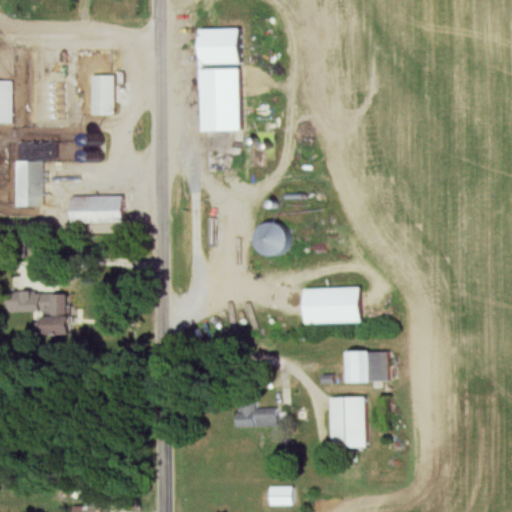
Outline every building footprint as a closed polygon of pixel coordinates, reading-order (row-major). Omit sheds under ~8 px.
[(206,30),(207,66),(247,65),(247,30),(206,30)] [(246,170),(246,71),(209,71),(209,170),(246,170)] [(96,115),(118,115),(118,76),(96,76),(96,115)] [(16,82),(0,81),(0,123),(16,123),(16,82)] [(21,206),(47,206),(47,161),(21,161),(21,206)] [(128,196),(76,196),(76,223),(128,223),(128,196)] [(264,252),(286,257),(292,228),(271,223),(264,252)] [(312,324),(368,324),(368,289),(312,289),(312,324)] [(78,335),(78,295),(52,295),(52,335),(78,335)] [(352,384),(393,384),(393,353),(352,353),(352,384)] [(336,399),(336,450),(371,450),(371,399),(336,399)] [(243,428),(280,428),(280,407),(243,407),(243,428)] [(296,507),(296,488),(273,488),(273,507),(296,507)]
